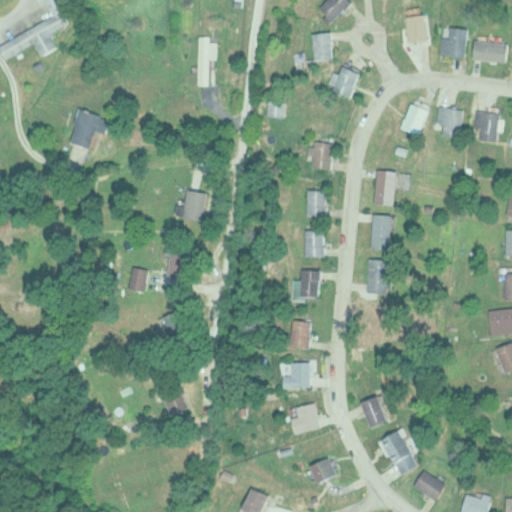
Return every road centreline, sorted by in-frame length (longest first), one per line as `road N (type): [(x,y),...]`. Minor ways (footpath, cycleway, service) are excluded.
road 1 (residential): [(511,89),(387,79),(356,157),(334,382),(350,436),(408,511)]
road 2 (residential): [(257,0),(187,501)]
